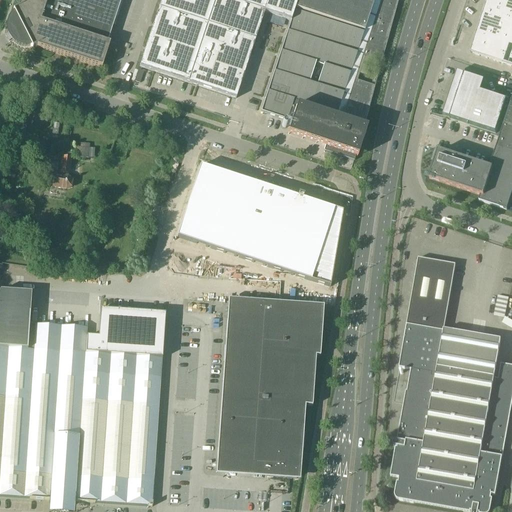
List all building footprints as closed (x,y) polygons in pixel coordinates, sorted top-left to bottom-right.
[(102,69),(110,44),(107,43),(121,0),(20,0),(17,10),(13,12),(14,15),(12,17),(10,20),(9,22),(8,25),(8,28),(8,31),(9,34),(6,35),(7,39),(9,41),(11,40),(13,42),(16,44),(18,45),(21,46),(24,47),(27,47),(30,46),(32,50),(36,47),(102,69)] [(264,13),(286,20),(292,0),(161,0),(139,67),(236,99),(264,13)] [(261,112),(292,123),(288,135),(325,147),(324,151),(354,161),(354,160),(355,157),(357,158),(367,129),(363,128),(375,87),(357,81),(365,58),(381,64),(384,53),(398,0),(292,0),(286,20),(291,21),(261,112)] [(483,14),(482,15),(511,24),(511,3),(501,0),(487,0),(486,4),(485,6),(483,14)] [(476,33),(476,34),(493,39),(509,44),(511,34),(511,24),(482,15),(482,16),(480,23),(479,25),(477,33),(476,33)] [(473,44),(471,50),(473,54),(477,56),(480,57),(480,56),(485,58),(486,59),(493,39),(476,34),(476,35),(474,42),(473,42),(473,44)] [(493,39),(486,59),(488,59),(493,61),(495,62),(496,62),(501,63),(501,64),(502,64),(509,44),(493,39)] [(511,45),(509,44),(502,64),(503,64),(504,64),(509,66),(511,67),(511,66),(511,45)] [(457,72),(453,87),(459,89),(479,95),(480,92),(481,92),(484,81),(464,75),(457,72)] [(453,87),(447,103),(454,105),(474,111),(479,95),(459,89),(453,87)] [(474,111),(469,125),(482,130),(493,96),(481,92),(480,92),(479,95),(474,111)] [(493,96),(482,130),(496,134),(507,100),(493,96)] [(436,158),(435,162),(429,179),(480,196),(479,201),(507,211),(511,195),(511,99),(493,158),(489,168),(449,155),(438,152),(436,158)] [(447,103),(443,117),(449,119),(469,125),(474,111),(454,105),(447,103)] [(76,148),(75,158),(88,159),(88,158),(94,159),(94,149),(76,148)] [(48,162),(44,186),(65,189),(65,190),(66,190),(71,188),(72,181),(68,177),(66,177),(67,174),(69,174),(71,158),(63,157),(61,165),(58,165),(59,164),(48,162)] [(200,166),(177,238),(330,288),(342,213),(200,166)] [(134,218),(130,229),(138,232),(142,221),(134,218)] [(395,447),(397,448),(397,449),(396,448),(390,478),(399,479),(398,483),(397,483),(395,495),(395,496),(395,497),(395,498),(395,499),(396,499),(397,500),(398,501),(399,501),(460,511),(489,511),(490,511),(492,500),(491,499),(491,496),(495,496),(511,402),(511,366),(501,364),(498,381),(494,380),(501,340),(444,330),(455,265),(418,259),(399,368),(411,371),(407,392),(406,391),(398,438),(399,438),(398,441),(396,441),(395,441),(394,442),(393,442),(393,443),(393,444),(393,445),(393,446),(394,447),(395,447)] [(0,497),(152,507),(165,315),(100,310),(98,338),(86,337),(87,329),(29,325),(31,293),(0,291),(0,497)] [(227,320),(217,460),(227,461),(227,471),(266,473),(266,477),(294,479),(297,479),(298,466),(301,466),(305,406),(312,407),(316,357),(320,357),(323,306),(279,303),(270,303),(270,305),(230,302),(230,303),(229,320),(227,320)]
